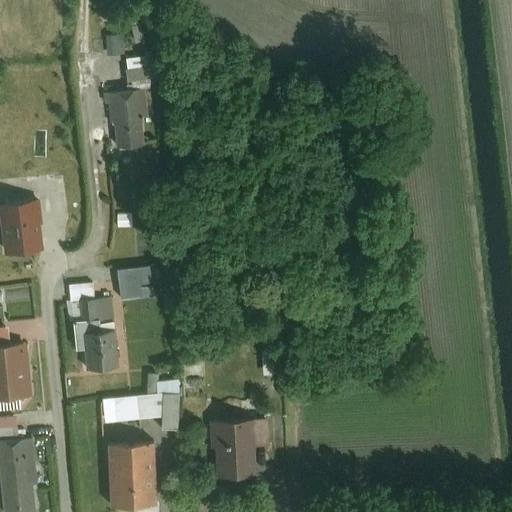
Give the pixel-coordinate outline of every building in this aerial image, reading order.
[(123,32),(107,34),(108,53),(125,51),(123,32)] [(148,54),(124,56),(125,81),(150,79),(148,54)] [(146,86),(104,90),(107,115),(111,114),(114,150),(141,147),(138,113),(148,112),(146,86)] [(36,198),(0,200),(0,249),(39,247),(36,198)] [(151,264),(114,267),(116,294),(154,291),(151,264)] [(93,279),(66,282),(68,299),(77,298),(95,297),(93,279)] [(112,326),(109,295),(95,297),(77,298),(79,317),(80,329),(112,326)] [(69,318),(71,346),(82,345),(80,329),(79,317),(69,318)] [(112,326),(80,329),(82,345),(84,367),(118,364),(115,326),(112,326)] [(7,343),(0,343),(0,395),(31,392),(26,340),(7,343)] [(146,373),(147,392),(158,391),(161,414),(161,425),(176,426),(177,372),(146,373)] [(147,392),(109,396),(112,420),(161,414),(158,391),(147,392)] [(17,413),(0,414),(0,437),(19,436),(17,413)] [(260,414),(210,417),(212,471),(250,469),(249,441),(261,441),(260,414)] [(0,437),(0,474),(3,510),(39,507),(36,480),(40,479),(36,434),(19,436),(0,437)] [(156,500),(154,439),(106,440),(108,501),(156,500)]
